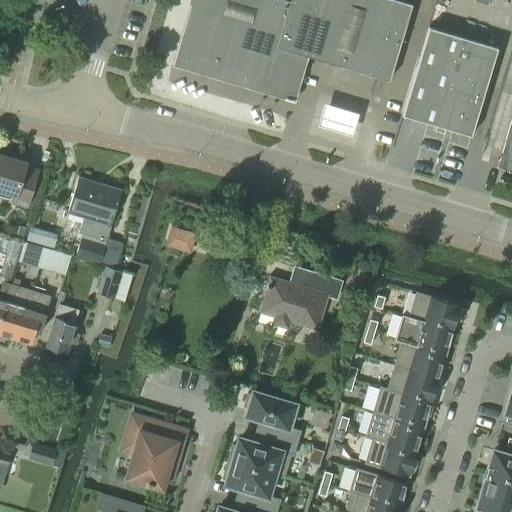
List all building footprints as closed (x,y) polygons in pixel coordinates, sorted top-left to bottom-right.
[(178,59),(204,67),(288,92),(300,52),(386,78),(409,2),(402,0),(190,0),(190,3),(194,4),(178,59)] [(470,135),(497,47),(428,26),(402,114),(470,135)] [(358,115),(322,104),(316,127),(351,137),(358,115)] [(511,162),(511,110),(498,158),(511,162)] [(0,153),(0,190),(14,195),(12,202),(26,206),(37,169),(25,165),(26,161),(0,153)] [(106,238),(121,190),(78,177),(67,211),(82,216),(78,231),(82,233),(75,256),(98,263),(99,261),(115,266),(122,242),(106,238)] [(190,247),(194,234),(171,227),(167,240),(190,247)] [(0,313),(9,283),(17,259),(21,243),(0,235),(0,250),(6,252),(0,272),(0,274),(4,276),(3,281),(2,281),(0,287),(0,313)] [(21,243),(17,259),(39,266),(45,247),(22,240),(21,243)] [(45,247),(39,266),(65,273),(71,254),(45,247)] [(113,297),(120,270),(105,266),(97,293),(113,297)] [(132,274),(123,271),(114,297),(124,301),(132,274)] [(335,298),(341,281),(308,271),(304,285),(269,275),(259,311),(274,315),(272,323),(287,327),(290,320),(317,328),(327,295),(335,298)] [(9,283),(0,313),(0,332),(14,336),(24,305),(29,289),(9,283)] [(24,305),(14,336),(31,342),(35,329),(39,330),(45,312),(43,311),(47,298),(35,294),(36,291),(29,289),(24,305)] [(401,314),(452,329),(459,304),(415,291),(408,315),(401,313),(401,314)] [(381,308),(384,296),(377,294),(373,306),(381,308)] [(74,343),(77,333),(71,332),(78,309),(58,303),(45,346),(65,352),(69,341),(74,343)] [(452,329),(401,314),(394,338),(444,353),(451,329),(452,329)] [(369,318),(366,330),(374,332),(377,321),(369,318)] [(366,330),(363,341),(370,343),(374,332),(366,330)] [(444,353),(394,338),(394,339),(401,341),(394,364),(437,377),(444,353)] [(437,377),(394,364),(387,388),(379,385),(379,386),(430,401),(437,377)] [(349,365),(346,376),(354,379),(357,367),(349,365)] [(346,376),(342,388),(350,390),(354,379),(346,376)] [(511,424),(511,385),(502,421),(511,424)] [(430,401),(379,386),(372,410),(423,425),(430,401)] [(271,435),(296,442),(300,429),(288,426),(295,403),(253,390),(252,393),(247,392),(243,405),(248,406),(245,414),(274,423),(271,435)] [(423,425),(372,410),(365,434),(416,449),(423,425)] [(123,442),(135,446),(127,476),(147,482),(146,484),(151,486),(151,484),(161,486),(169,459),(175,461),(180,442),(171,439),(175,426),(131,414),(123,442)] [(337,426),(345,428),(348,417),(341,415),(337,426)] [(345,428),(337,426),(334,437),(341,440),(345,428)] [(416,449),(365,434),(365,435),(372,437),(365,462),(408,475),(416,450),(416,449)] [(296,442),(271,435),(268,445),(239,437),(237,444),(232,443),(227,458),(274,472),(274,473),(283,476),(290,453),(292,454),(296,442)] [(333,441),(330,452),(340,454),(343,444),(333,441)] [(32,442),(28,457),(51,464),(56,449),(32,442)] [(486,470),(511,478),(511,454),(493,449),(488,465),(486,470)] [(0,462),(6,465),(9,454),(0,451),(0,462)] [(274,472),(227,458),(223,474),(227,475),(225,483),(254,491),(250,503),(276,510),(279,498),(268,495),(274,473),(274,472)] [(349,490),(399,505),(406,482),(355,467),(349,490)] [(321,481),(328,484),(332,472),(324,470),(321,481)] [(485,476),(481,491),(511,500),(511,478),(486,470),(484,476),(485,476)] [(92,476),(89,485),(106,491),(109,481),(92,476)] [(328,484),(321,481),(317,493),(325,495),(328,484)] [(342,511),(343,511),(397,511),(399,505),(349,490),(348,491),(355,493),(349,511),(346,511),(342,511)] [(475,506),(473,511),(474,511),(511,511),(511,500),(481,491),(476,506),(475,506)] [(141,511),(144,505),(101,492),(96,507),(112,511),(141,511)] [(211,511),(275,511),(276,510),(250,503),(247,511),(240,511),(218,505),(216,511),(213,511),(211,511)]
